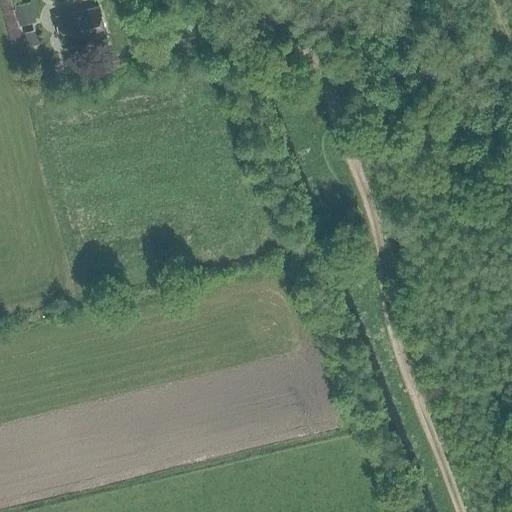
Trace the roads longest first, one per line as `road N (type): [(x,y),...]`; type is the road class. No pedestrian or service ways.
road 1 (track): [(471,511),(392,329),(381,220),(302,31),(265,0)]
road 2 (unknown): [(511,211),(311,52)]
